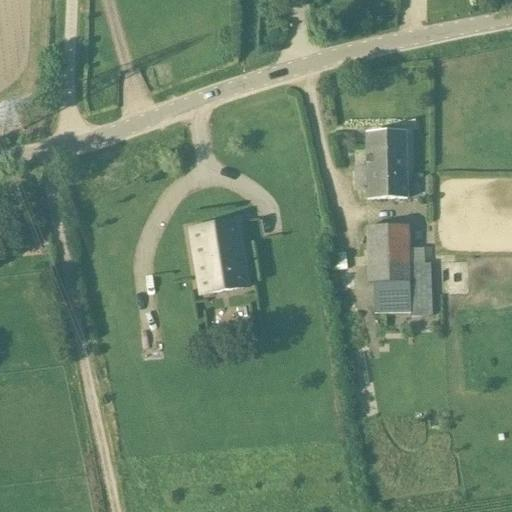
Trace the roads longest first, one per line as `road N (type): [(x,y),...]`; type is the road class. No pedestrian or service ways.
road 1 (unclassified): [(65,146),(298,68),(511,22)]
road 2 (track): [(42,150),(117,511)]
road 3 (unclassified): [(65,146),(67,0)]
